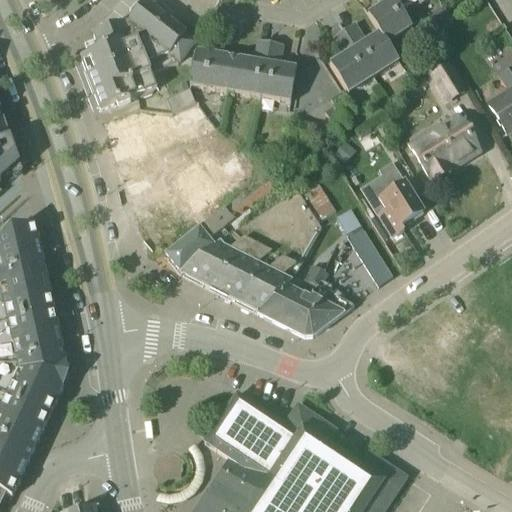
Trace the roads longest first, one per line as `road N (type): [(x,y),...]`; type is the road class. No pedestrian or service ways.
road 1 (primary): [(103,338),(105,296),(90,211),(39,54)]
road 2 (primary): [(13,68),(103,338)]
road 3 (residential): [(103,338),(188,338),(313,375),(333,369)]
road 4 (residential): [(333,369),(379,313),(511,221)]
road 5 (residential): [(333,369),(363,413),(511,509)]
road 6 (residential): [(337,0),(305,23),(252,12),(210,29),(166,0)]
